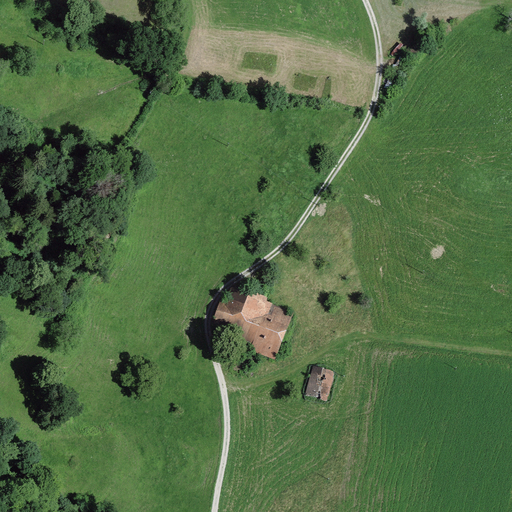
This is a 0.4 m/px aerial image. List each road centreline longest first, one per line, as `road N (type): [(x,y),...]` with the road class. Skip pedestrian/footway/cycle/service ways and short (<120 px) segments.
road 1 (track): [(209,308),(227,284),(289,238),(369,115),(379,68),(365,0)]
road 2 (track): [(209,308),(227,430),(214,511)]
